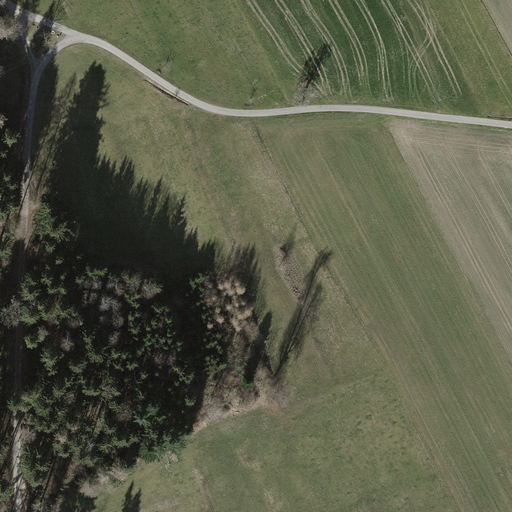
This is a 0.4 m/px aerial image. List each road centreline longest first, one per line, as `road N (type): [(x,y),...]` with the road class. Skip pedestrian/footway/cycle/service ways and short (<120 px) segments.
road 1 (track): [(511,123),(351,107),(236,114),(205,107),(113,48),(14,10)]
road 2 (track): [(31,83),(18,511)]
